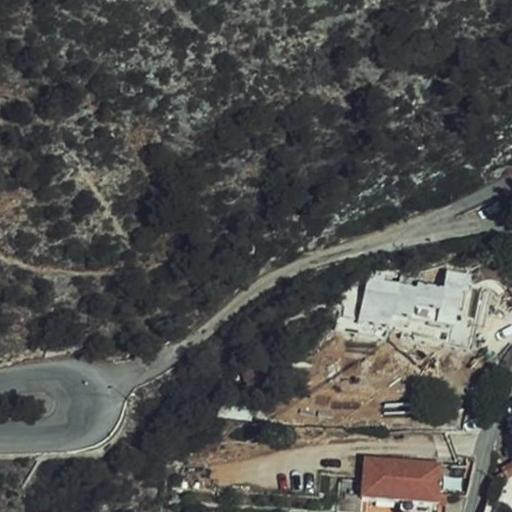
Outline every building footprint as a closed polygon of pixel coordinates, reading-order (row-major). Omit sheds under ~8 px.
[(399,280),(388,327),(450,340),(458,307),(454,305),(457,290),(467,291),(473,271),(447,266),(442,285),(417,280),(416,284),(399,280)] [(383,346),(388,327),(399,280),(367,273),(353,330),(372,336),(370,344),(383,346)] [(454,305),(458,307),(463,307),(467,291),(457,290),(454,305)] [(351,339),(370,344),(372,336),(353,330),(351,339)] [(501,382),(488,377),(476,396),(480,398),(477,403),(485,407),(501,382)] [(438,511),(439,509),(440,495),(442,469),(370,462),(366,485),(348,484),(346,511),(364,511),(365,502),(401,506),(400,511),(438,511)] [(448,496),(440,495),(439,509),(446,510),(448,496)] [(131,497),(133,511),(148,511),(165,510),(162,499),(131,497)]
